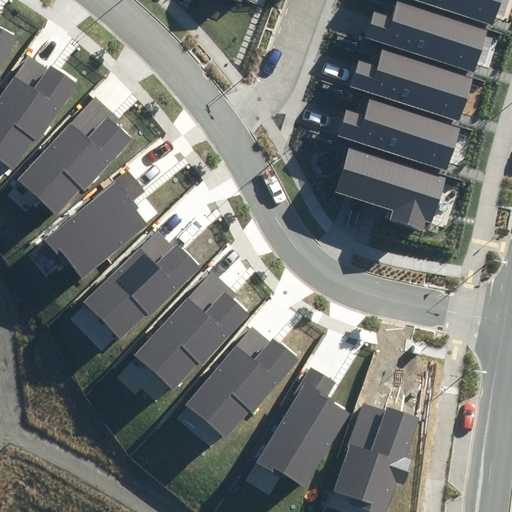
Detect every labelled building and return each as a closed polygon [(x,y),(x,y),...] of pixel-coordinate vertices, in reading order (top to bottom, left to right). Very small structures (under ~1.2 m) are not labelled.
[(389,17),(372,12),(365,37),(471,72),(484,30),(394,0),(389,17)] [(420,0),(494,24),(501,0),(420,0)] [(0,72),(17,39),(0,29),(0,72)] [(377,67),(361,61),(353,86),(459,121),(473,79),(382,50),(377,67)] [(0,91),(0,158),(12,167),(31,139),(36,143),(77,84),(51,66),(48,71),(25,55),(0,91)] [(18,179),(57,214),(79,190),(83,193),(132,139),(114,123),(119,117),(95,95),(18,179)] [(360,114),(343,109),(335,134),(447,170),(461,129),(364,97),(360,114)] [(445,178),(350,149),(336,193),(394,211),(391,221),(424,231),(426,221),(433,223),(445,178)] [(69,262),(83,278),(148,225),(130,203),(144,191),(127,172),(44,240),(65,265),(69,262)] [(84,299),(120,339),(200,266),(177,242),(172,246),(158,231),(84,299)] [(134,352),(172,387),(195,362),(199,366),(248,312),(229,295),(235,290),(210,268),(134,352)] [(186,404),(229,440),(297,359),(273,339),(271,342),(252,327),(186,404)] [(258,463),(304,488),(347,410),(325,398),(335,382),(311,369),(258,463)] [(363,403),(333,491),(351,497),(348,505),(368,511),(386,511),(397,481),(406,484),(414,459),(408,457),(421,419),(385,407),(384,410),(363,403)]
